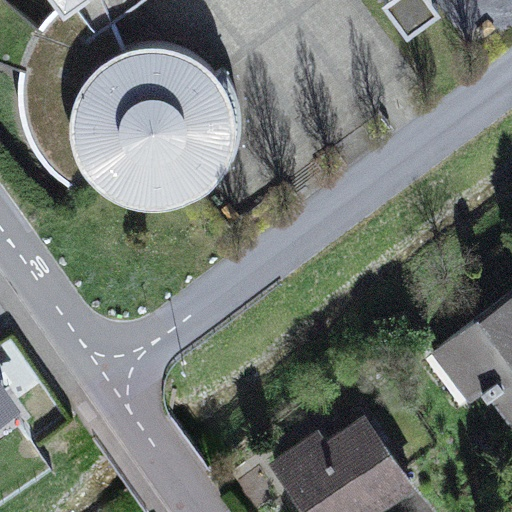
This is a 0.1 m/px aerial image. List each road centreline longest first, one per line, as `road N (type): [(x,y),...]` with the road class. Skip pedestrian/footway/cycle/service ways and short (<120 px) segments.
road 1 (residential): [(105,379),(511,77)]
road 2 (residential): [(105,379),(0,229)]
road 3 (residential): [(198,511),(105,379)]
